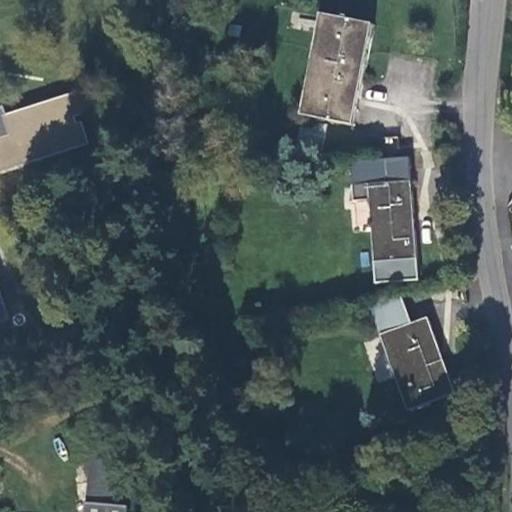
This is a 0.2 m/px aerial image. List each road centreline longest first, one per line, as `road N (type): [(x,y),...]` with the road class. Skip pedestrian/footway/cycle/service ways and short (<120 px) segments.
road 1 (residential): [(511,383),(478,169)]
road 2 (residential): [(478,169),(489,0)]
